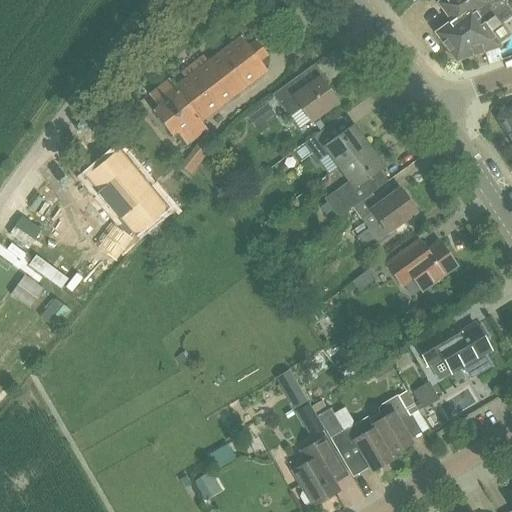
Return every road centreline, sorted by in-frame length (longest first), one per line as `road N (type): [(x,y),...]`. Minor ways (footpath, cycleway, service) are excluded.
road 1 (residential): [(511,435),(378,511)]
road 2 (tertiary): [(511,227),(436,101)]
road 3 (tertiary): [(436,101),(361,0)]
